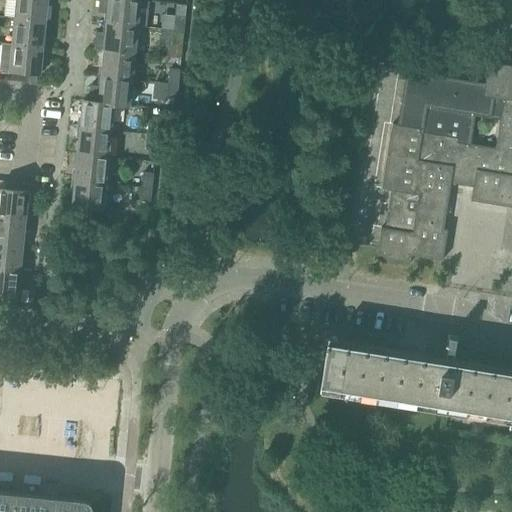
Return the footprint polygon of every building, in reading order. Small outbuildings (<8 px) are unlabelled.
[(17,0),(16,17),(47,20),(48,0),(17,0)] [(100,0),(99,12),(109,12),(107,23),(139,26),(147,27),(149,1),(142,0),(100,0)] [(176,15),(175,30),(185,30),(186,16),(187,5),(177,4),(176,15)] [(16,17),(13,44),(44,47),(47,20),(16,17)] [(97,33),(95,48),(105,49),(136,53),(139,26),(107,23),(106,34),(97,33)] [(175,30),(172,56),(182,57),(183,45),(185,30),(175,30)] [(41,74),(44,47),(13,44),(3,43),(0,68),(0,69),(14,71),(13,80),(37,83),(38,74),(41,74)] [(105,49),(102,76),(133,79),(136,53),(105,49)] [(396,190),(393,204),(390,204),(386,227),(382,227),(377,258),(378,258),(378,257),(410,262),(409,263),(411,263),(412,254),(442,259),(442,260),(443,260),(448,229),(444,228),(452,182),(473,186),(471,200),(472,200),(472,199),(511,205),(511,66),(495,64),(495,62),(490,62),(486,85),(408,72),(408,71),(407,70),(402,102),(403,102),(400,124),(393,123),(393,124),(394,124),(384,187),(383,187),(382,188),(396,190)] [(171,68),(169,82),(179,83),(181,69),(171,68)] [(91,85),(90,100),(100,101),(99,102),(115,104),(114,105),(130,106),(131,105),(133,79),(102,76),(101,86),(91,85)] [(179,83),(169,82),(168,97),(178,98),(179,83)] [(84,99),(81,127),(112,130),(114,105),(115,104),(99,102),(100,101),(90,100),(84,99)] [(149,119),(148,133),(158,135),(159,120),(149,119)] [(81,127),(78,153),(109,156),(112,130),(81,127)] [(158,135),(148,133),(147,148),(157,149),(158,135)] [(78,153),(75,179),(107,183),(109,156),(78,153)] [(144,172),(143,186),(153,187),(154,173),(144,172)] [(107,183),(75,179),(72,206),(104,210),(107,183)] [(153,187),(143,186),(141,200),(151,201),(153,187)] [(0,188),(0,215),(27,218),(29,191),(0,188)] [(0,215),(0,242),(24,245),(27,218),(0,215)] [(0,242),(0,268),(21,271),(24,245),(0,242)] [(0,268),(0,296),(18,298),(19,298),(21,271),(0,268)] [(446,344),(446,345),(435,343),(433,354),(425,353),(425,354),(329,339),(321,391),(448,411),(449,405),(511,414),(511,373),(456,365),(459,346),(457,346),(459,336),(449,335),(448,344),(446,344)] [(473,425),(472,431),(482,432),(483,422),(477,422),(473,425)] [(0,511),(93,511),(93,510),(93,509),(93,507),(93,506),(92,504),(91,503),(90,502),(89,501),(87,500),(86,499),(84,499),(0,490),(0,511)]
